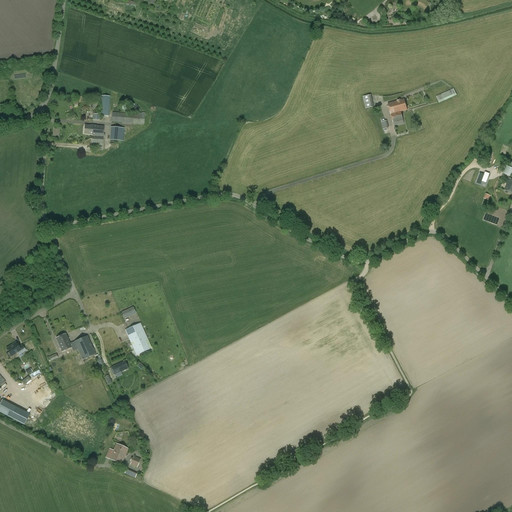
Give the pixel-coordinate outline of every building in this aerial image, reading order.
[(439,103),(456,95),(453,89),(436,97),(439,103)] [(365,109),(374,107),(371,95),(363,97),(365,109)] [(101,96),(100,116),(109,116),(110,96),(101,96)] [(404,99),(388,104),(394,127),(404,124),(401,112),(407,110),(404,99)] [(144,125),(145,115),(112,112),(111,122),(144,125)] [(381,122),(383,130),(389,128),(387,121),(381,122)] [(92,135),(93,126),(85,126),(84,134),(92,135)] [(92,135),(92,143),(102,144),(103,127),(93,126),(92,135)] [(127,134),(127,129),(111,128),(110,140),(123,141),(124,134),(127,134)] [(506,166),(503,174),(510,176),(511,171),(511,162),(509,161),(507,166),(506,166)] [(480,175),(476,184),(480,186),(481,183),(486,185),(489,175),(485,174),(484,176),(480,175)] [(136,313),(133,307),(121,312),(124,319),(136,313)] [(131,342),(137,355),(137,356),(152,349),(140,323),(125,330),(129,339),(125,341),(126,344),(131,342)] [(87,336),(70,344),(65,334),(56,338),(62,352),(71,348),(76,346),(82,360),(96,354),(87,336)] [(28,336),(23,339),(29,348),(33,345),(28,336)] [(7,350),(9,352),(6,354),(9,358),(11,356),(12,357),(21,350),(23,353),(26,351),(22,345),(19,347),(16,343),(12,345),(13,346),(7,350)] [(131,370),(127,361),(109,368),(112,377),(131,370)] [(24,385),(30,380),(28,376),(21,381),(24,385)] [(0,412),(8,417),(10,418),(14,420),(20,409),(16,407),(2,400),(0,403),(0,412)] [(121,464),(128,449),(116,444),(113,451),(109,449),(106,457),(121,464)] [(130,465),(137,468),(141,459),(134,456),(132,459),(131,458),(130,462),(131,462),(130,465)] [(125,470),(124,473),(134,478),(136,474),(125,470)]
